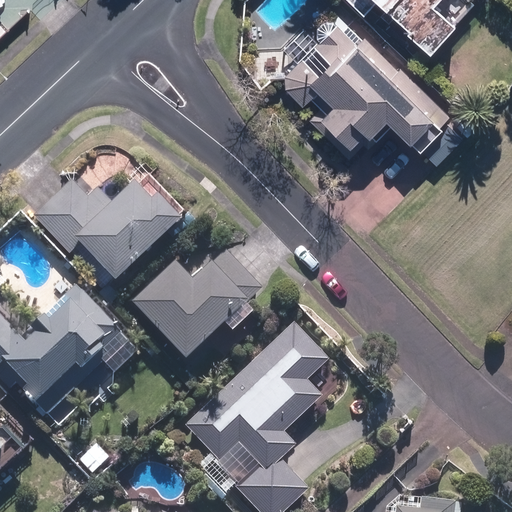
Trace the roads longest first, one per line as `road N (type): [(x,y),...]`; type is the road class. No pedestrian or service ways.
road 1 (residential): [(227,149),(456,389),(511,432)]
road 2 (residential): [(227,149),(146,104),(86,58)]
road 3 (residential): [(141,8),(191,66),(227,149)]
